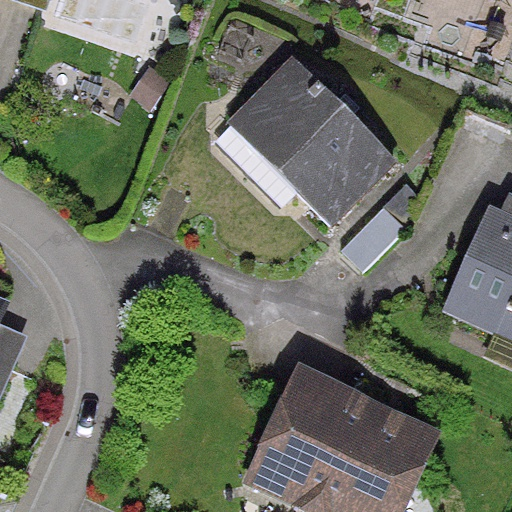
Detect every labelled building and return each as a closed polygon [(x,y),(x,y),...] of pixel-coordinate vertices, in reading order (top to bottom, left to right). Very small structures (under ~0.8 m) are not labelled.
[(1,0),(39,12),(43,0),(1,0)] [(511,0),(377,0),(374,7),(431,27),(425,46),(474,62),(476,51),(503,61),(511,39),(511,25),(510,24),(511,19),(511,0)] [(325,231),(389,166),(291,68),(216,143),(216,151),(274,209),(282,209),(293,198),(325,231)] [(358,279),(400,236),(379,215),(337,258),(358,279)] [(511,321),(511,234),(485,222),(443,313),(495,337),(504,318),(511,321)] [(0,386),(18,346),(0,338),(0,386)] [(346,407),(344,406),(335,402),(331,403),(299,389),(254,484),(292,502),(290,506),(302,511),(390,511),(421,447),(385,429),(381,418),(369,413),(358,416),(345,410),(346,407)]
